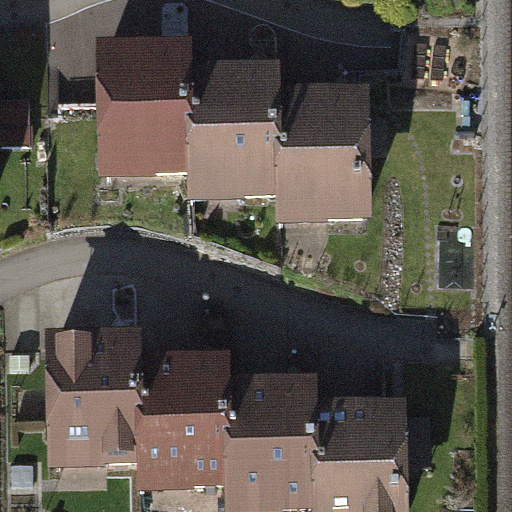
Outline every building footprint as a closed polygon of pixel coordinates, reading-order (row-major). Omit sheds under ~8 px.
[(98,197),(194,196),(193,87),(193,62),(97,63),(98,197)] [(194,218),(282,218),(281,117),(280,86),(193,87),(194,196),(194,218)] [(371,116),(281,117),(282,218),(282,240),(372,239),(371,116)] [(52,490),(144,488),(142,388),(141,357),(50,358),(52,490)] [(231,387),(142,388),(144,488),(144,508),(233,506),(232,407),(231,387)] [(318,406),(232,407),(233,506),(233,511),(319,511),(318,426),(318,406)] [(404,511),(404,425),(318,426),(319,511),(404,511)]
